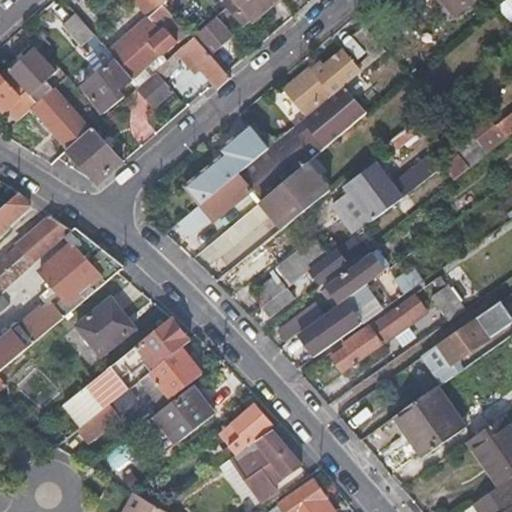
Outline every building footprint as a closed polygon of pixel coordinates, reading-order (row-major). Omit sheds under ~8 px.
[(154,0),(131,0),(146,17),(105,52),(136,86),(154,71),(175,53),(171,48),(185,36),(159,5),(154,0)] [(276,0),(237,0),(254,20),(276,0)] [(441,0),(452,13),(468,0),(441,0)] [(93,38),(74,16),(61,27),(80,49),(93,38)] [(231,41),(214,21),(204,29),(221,49),(231,41)] [(380,42),(363,23),(351,33),(368,52),(380,42)] [(192,40),(209,60),(221,49),(204,29),(192,40)] [(227,79),(223,75),(209,60),(192,40),(190,41),(179,50),(210,86),(214,90),(227,79)] [(344,84),(361,69),(343,48),(326,62),(323,59),(314,67),(312,64),(284,88),(305,112),(332,89),(335,91),(344,84)] [(54,74),(32,49),(8,70),(30,95),(54,74)] [(127,80),(112,62),(81,88),(102,112),(120,97),(114,92),(127,80)] [(136,86),(131,91),(149,111),(171,91),(154,71),(136,86)] [(0,110),(1,112),(3,111),(17,98),(9,90),(13,87),(1,73),(0,73),(0,110)] [(252,192),(260,201),(306,162),(367,112),(344,84),(335,91),(269,147),(195,208),(178,223),(190,236),(211,218),(215,222),(252,192)] [(36,106),(23,93),(17,98),(3,111),(14,125),(32,109),(36,106)] [(36,106),(32,109),(67,148),(86,132),(51,93),(36,106)] [(421,137),(426,133),(415,119),(382,147),(388,154),(416,131),(421,137)] [(269,147),(248,124),(219,149),(224,154),(180,191),(195,208),(269,147)] [(476,140),(464,125),(436,146),(448,162),(456,156),(467,170),(484,157),(473,143),(476,140)] [(95,184),(119,164),(88,130),(86,132),(67,148),(65,150),(95,184)] [(456,156),(448,162),(439,169),(450,183),(467,170),(456,156)] [(260,201),(283,229),(330,191),(306,162),(260,201)] [(370,222),(400,199),(374,166),(344,189),(348,194),(370,222)] [(0,234),(31,206),(20,193),(0,211),(0,234)] [(354,235),(370,222),(348,194),(331,208),(353,236),(354,235)] [(74,231),(52,216),(0,261),(0,291),(2,294),(66,237),(74,231)] [(74,231),(66,237),(72,244),(73,245),(85,234),(77,228),(74,231)] [(0,372),(126,267),(85,234),(73,245),(72,244),(41,269),(66,297),(48,312),(44,307),(0,343),(0,372)] [(310,270),(322,284),(366,249),(354,235),(353,236),(329,255),(310,270)] [(328,253),(316,239),(277,269),(289,284),(328,253)] [(371,285),(356,267),(329,287),(344,305),(371,285)] [(396,276),(402,292),(423,284),(417,268),(396,276)] [(251,294),(262,308),(287,288),(276,275),(251,294)] [(432,295),(441,311),(447,320),(463,308),(447,284),(432,295)] [(287,288),(262,308),(271,318),(296,299),(287,288)] [(78,326),(103,357),(138,329),(113,297),(78,326)] [(420,315),(407,298),(374,320),(387,339),(420,315)] [(315,329),(302,338),(315,355),(362,322),(348,304),(315,329)] [(488,308),(422,354),(436,374),(453,363),(503,328),(488,308)] [(284,332),(293,345),(302,338),(315,329),(305,316),(284,332)] [(192,341),(173,317),(137,347),(67,403),(84,425),(112,403),(132,388),(128,383),(145,369),(149,374),(166,361),(182,348),(192,341)] [(369,324),(344,341),(347,345),(333,356),(344,371),(382,344),(369,324)] [(204,374),(182,348),(166,361),(149,374),(141,380),(162,407),(204,374)] [(453,363),(436,374),(442,382),(445,380),(459,371),(453,363)] [(439,385),(395,415),(424,457),(467,426),(439,385)] [(216,414),(193,386),(156,416),(179,444),(216,414)] [(122,417),(112,403),(84,425),(78,430),(88,444),(122,417)] [(238,455),(274,424),(257,404),(234,424),(244,435),(230,447),(214,458),(220,468),(222,467),(233,458),(238,455)] [(503,482),(511,476),(511,423),(506,415),(482,431),(471,439),(503,482)] [(304,465),(273,430),(238,455),(233,458),(239,466),(262,502),(279,491),(275,485),(304,465)] [(239,466),(233,458),(222,467),(227,474),(239,466)] [(496,511),(511,501),(511,476),(503,482),(473,503),(479,511),(496,511)] [(337,511),(316,480),(281,504),(286,511),(337,511)] [(168,511),(162,508),(135,493),(123,511),(168,511)] [(511,511),(511,501),(496,511),(511,511)]
